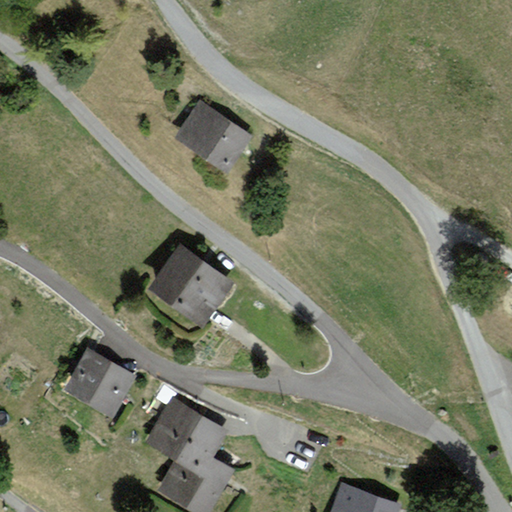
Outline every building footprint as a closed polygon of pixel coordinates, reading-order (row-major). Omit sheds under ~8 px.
[(258,134),(202,100),(181,135),(237,169),(258,134)] [(239,282),(185,245),(156,286),(210,324),(239,282)] [(140,377),(91,350),(71,387),(119,414),(140,377)] [(233,430),(176,399),(154,440),(184,456),(166,489),(209,511),(215,511),(240,467),(219,456),(233,430)] [(396,511),(399,506),(342,485),(331,511),(396,511)]
